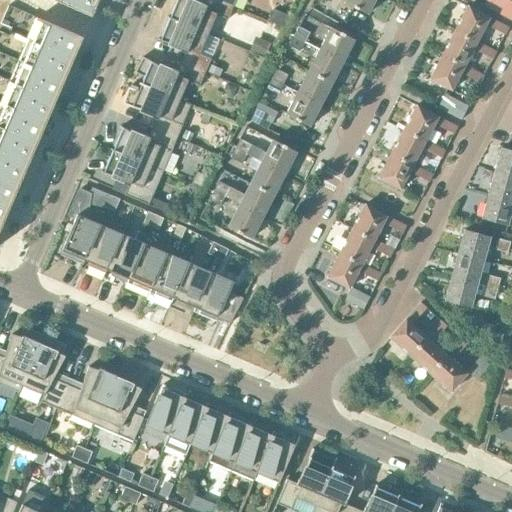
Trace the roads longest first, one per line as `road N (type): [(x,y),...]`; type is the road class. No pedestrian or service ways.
road 1 (residential): [(333,352),(287,297),(286,266),(425,0)]
road 2 (residential): [(333,352),(364,338),(511,79)]
road 3 (residential): [(19,291),(140,0)]
road 4 (residential): [(307,415),(19,291)]
road 5 (residential): [(511,502),(307,415)]
